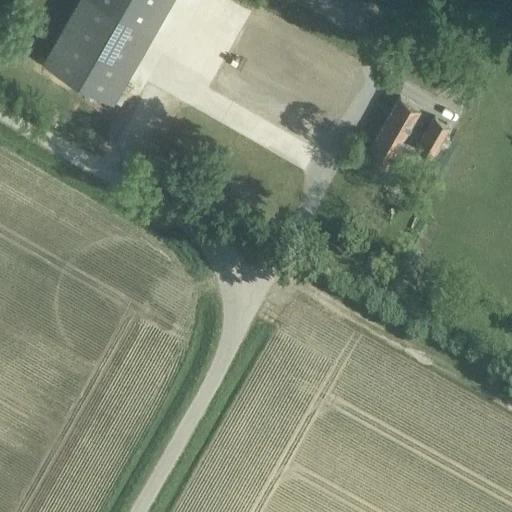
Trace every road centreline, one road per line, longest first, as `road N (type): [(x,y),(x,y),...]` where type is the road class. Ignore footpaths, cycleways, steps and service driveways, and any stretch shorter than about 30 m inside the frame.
road 1 (unclassified): [(139,511),(232,346),(237,295),(226,253),(0,117)]
road 2 (track): [(226,253),(511,416)]
